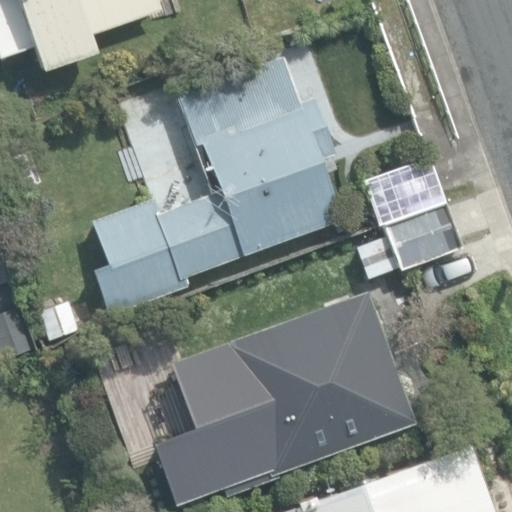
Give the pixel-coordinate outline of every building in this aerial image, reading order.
[(153,6),(151,0),(0,0),(0,59),(16,54),(24,76),(88,54),(80,31),(153,6)] [(181,277),(336,220),(314,161),(332,155),(310,95),(294,101),(278,56),(168,96),(204,194),(158,211),(153,198),(84,223),(98,262),(83,267),(101,316),(184,286),(181,277)] [(0,122),(13,119),(7,91),(0,92),(0,122)] [(376,225),(442,199),(428,159),(361,182),(376,225)] [(459,248),(442,199),(376,225),(392,272),(459,248)] [(363,261),(353,233),(320,245),(329,273),(363,261)] [(219,426),(237,477),(263,468),(265,474),(411,421),(363,289),(217,342),(219,349),(189,360),(213,428),(219,426)] [(45,340),(76,328),(65,301),(35,313),(45,340)] [(0,313),(0,356),(40,341),(25,304),(0,313)] [(282,511),(492,511),(466,443),(282,511)]
